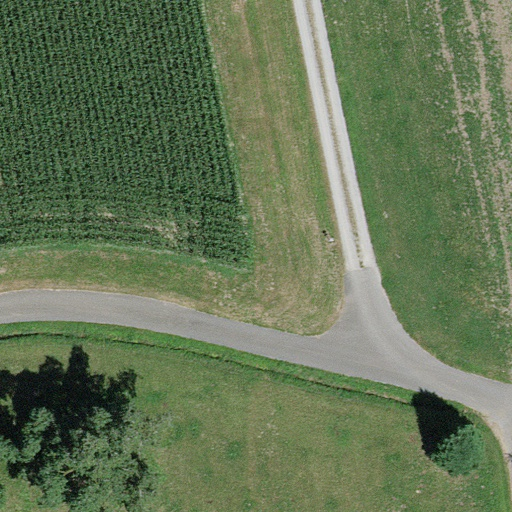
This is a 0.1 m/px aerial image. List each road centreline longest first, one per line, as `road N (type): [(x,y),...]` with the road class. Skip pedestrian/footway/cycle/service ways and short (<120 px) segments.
road 1 (track): [(382,359),(43,307),(0,316)]
road 2 (track): [(382,359),(300,0)]
road 3 (track): [(511,414),(382,359)]
